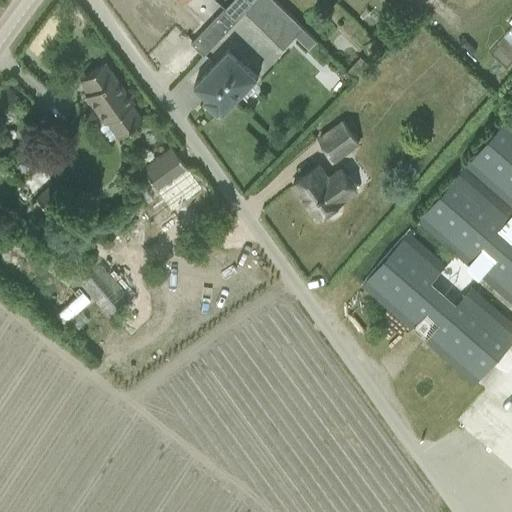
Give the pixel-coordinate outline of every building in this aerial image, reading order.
[(255,0),(244,12),(282,49),(302,28),(273,0),(255,0)] [(190,43),(203,56),(236,21),(223,9),(190,43)] [(358,19),(369,31),(378,22),(367,10),(358,19)] [(258,77),(229,49),(193,85),(206,98),(203,100),(217,113),(219,111),(222,113),(258,77)] [(360,57),(347,71),(355,79),(357,81),(370,67),(360,57)] [(132,102),(103,62),(79,79),(88,93),(83,97),(102,124),(104,123),(115,138),(141,119),(130,104),(132,102)] [(355,79),(347,71),(345,70),(329,87),(338,96),(355,79)] [(511,113),(509,111),(462,165),(511,208),(511,210),(461,166),(414,220),(454,255),(446,265),(412,236),(416,232),(409,227),(360,284),(476,384),(511,343),(511,323),(505,317),(511,308),(511,113)] [(316,138),(335,163),(360,145),(341,119),(316,138)] [(170,147),(141,168),(156,190),(155,190),(162,201),(143,215),(150,226),(200,191),(184,169),(185,168),(170,147)] [(320,165),(292,184),(293,185),(294,184),(305,200),(304,201),(317,219),(324,214),(327,217),(331,218),(337,214),(339,210),(337,207),(357,192),(340,167),(327,175),(320,165)] [(30,204),(38,212),(57,195),(48,186),(30,204)] [(138,197),(144,204),(152,198),(146,190),(138,197)] [(142,229),(127,238),(137,253),(156,240),(148,228),(143,231),(142,229)] [(40,263),(67,284),(73,276),(46,255),(40,263)] [(74,277),(111,317),(130,300),(99,264),(87,273),(83,268),(74,277)] [(67,286),(40,311),(50,321),(77,296),(67,286)]
